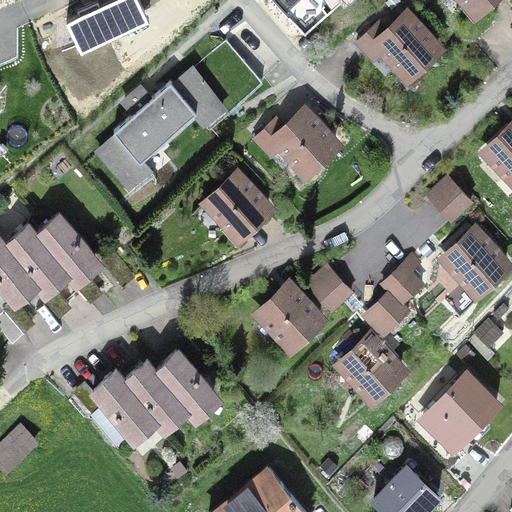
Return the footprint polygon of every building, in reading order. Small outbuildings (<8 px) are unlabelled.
[(464,0),(474,11),(485,0),(489,0),(494,0),(493,0),(464,0)] [(408,13),(388,31),(376,42),(406,74),(417,63),(425,64),(426,55),(437,45),(408,13)] [(376,42),(388,31),(378,20),(356,41),(366,52),(376,42)] [(209,126),(262,79),(226,38),(173,84),(196,110),(195,110),(209,126)] [(195,110),(196,110),(173,84),(170,80),(150,98),(140,86),(124,100),(134,112),(113,129),(117,133),(98,150),(134,191),(154,174),(140,158),(195,110)] [(305,109),(286,127),(274,138),(304,170),(315,159),(323,159),(323,151),(335,140),(305,109)] [(254,137),(264,148),(274,138),(286,127),(276,116),(254,137)] [(511,126),(485,151),(511,179),(511,126)] [(207,202),(236,234),(248,223),(256,223),(256,215),(268,204),(238,173),(207,202)] [(431,198),(451,218),(471,200),(451,179),(431,198)] [(63,264),(71,274),(72,273),(80,276),(85,272),(93,264),(91,256),(96,252),(99,256),(107,248),(102,242),(92,250),(58,211),(36,231),(36,232),(64,264),(63,264)] [(33,274),(32,275),(40,284),(44,285),(49,287),(52,284),(62,275),(60,267),(63,264),(64,264),(36,232),(36,231),(28,222),(5,242),(4,242),(33,274)] [(476,228),(444,258),(474,289),(486,278),(494,278),(494,270),(506,259),(476,228)] [(4,242),(5,242),(0,236),(0,291),(4,288),(10,295),(18,297),(31,285),(30,277),(32,275),(33,274),(4,242)] [(120,282),(132,272),(113,250),(101,260),(120,282)] [(382,281),(389,289),(401,301),(421,281),(410,269),(419,261),(411,253),(382,281)] [(331,308),(351,290),(331,269),(311,287),(331,308)] [(88,299),(100,289),(85,272),(80,276),(72,273),(71,274),(68,276),(88,299)] [(320,314),(290,283),(259,313),(288,344),(300,333),(308,333),(308,325),(320,314)] [(49,287),(44,285),(37,291),(57,313),(69,303),(52,284),(49,287)] [(401,301),(389,289),(368,309),(387,328),(408,308),(401,301)] [(1,308),(21,330),(32,320),(13,298),(1,308)] [(155,367),(184,399),(182,400),(190,409),(199,412),(212,400),(210,392),(214,388),(193,364),(204,354),(183,330),(171,340),(178,347),(155,367)] [(340,363),(370,395),(381,384),(389,384),(389,376),(401,365),(371,334),(340,363)] [(147,357),(124,377),(152,409),(151,411),(159,420),(168,423),(181,411),(179,403),(182,400),(184,399),(155,367),(147,357)] [(151,411),(152,409),(124,377),(116,368),(92,389),(86,382),(75,392),(117,439),(128,429),(137,433),(151,421),(149,413),(151,411)] [(422,417),(452,446),(497,400),(467,370),(422,417)] [(0,462),(6,468),(34,440),(20,425),(0,445),(0,462)] [(374,498),(388,511),(418,511),(438,492),(407,463),(374,498)] [(306,511),(269,466),(213,511),(306,511)]
